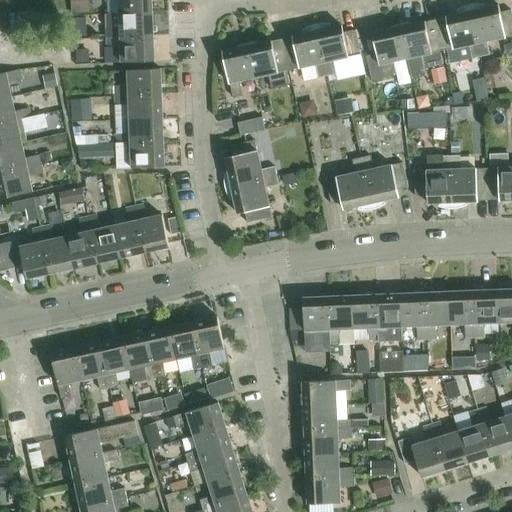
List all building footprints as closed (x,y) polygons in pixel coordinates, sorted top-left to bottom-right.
[(90,0),(72,0),(73,11),(73,16),(91,14),(90,0)] [(120,0),(120,15),(153,13),(152,0),(106,0),(106,1),(120,0)] [(488,43),(511,37),(511,11),(502,13),(500,6),(485,10),(485,7),(486,6),(483,5),(480,5),(476,5),(473,5),(470,6),(482,58),(491,56),(488,43)] [(438,25),(444,51),(470,46),(473,60),(482,58),(470,6),(468,6),(465,7),(462,9),(459,10),(457,12),(458,13),(459,15),(447,18),(448,23),(438,25)] [(107,30),(107,39),(154,37),(153,13),(120,15),(121,29),(107,30)] [(87,18),(73,19),(74,32),(74,37),(88,37),(87,18)] [(426,22),(402,28),(409,59),(423,56),(426,70),(444,66),(441,52),(444,51),(438,25),(427,27),(426,22)] [(338,75),(335,61),(362,56),(357,31),(345,34),(343,26),(332,29),(331,26),(332,26),(332,25),(329,24),(326,24),(323,24),(320,24),(317,25),(329,78),(338,75)] [(285,44),(290,71),(316,66),(319,80),(329,78),(317,25),(314,26),(311,27),(308,28),(306,29),(303,31),(304,32),(305,32),(305,35),(294,37),(295,42),(285,44)] [(367,57),(373,82),(398,76),(395,62),(409,59),(402,28),(373,34),(378,55),(367,57)] [(122,63),(155,62),(154,37),(107,39),(108,49),(122,48),(122,63)] [(288,72),(290,71),(285,44),(274,47),(273,42),(248,47),(255,80),(270,76),(273,89),(291,86),(288,72)] [(255,80),(248,47),(224,52),(233,98),(244,96),(241,83),(255,80)] [(77,50),(77,63),(90,62),(89,50),(77,50)] [(448,82),(445,68),(432,71),(435,85),(448,82)] [(116,87),(116,96),(163,94),(162,69),(130,71),(130,86),(116,87)] [(21,70),(0,75),(0,100),(13,98),(9,85),(24,81),(21,70)] [(58,87),(55,74),(43,76),(46,89),(58,87)] [(453,94),(456,105),(464,104),(462,92),(453,94)] [(131,105),(132,119),(164,118),(163,94),(116,96),(117,105),(131,105)] [(417,98),(419,109),(431,107),(428,96),(417,98)] [(13,98),(0,100),(0,125),(32,118),(30,109),(16,112),(13,98)] [(93,110),(92,99),(72,100),(73,111),(93,110)] [(303,118),(318,115),(315,100),(300,104),(303,118)] [(402,100),(402,109),(416,109),(415,100),(402,100)] [(447,128),(447,113),(431,113),(431,129),(447,128)] [(32,118),(0,125),(0,151),(23,146),(20,132),(34,129),(32,118)] [(118,134),(118,143),(165,142),(164,118),(132,119),(132,134),(118,134)] [(263,118),(239,124),(242,136),(266,131),(263,118)] [(78,145),(98,144),(99,144),(98,135),(82,136),(76,136),(78,145)] [(225,185),(226,188),(278,178),(277,169),(262,172),(256,141),(232,146),(234,157),(227,159),(230,173),(227,174),(227,173),(226,173),(225,176),(225,179),(225,182),(225,185)] [(119,165),(119,169),(166,167),(165,142),(118,143),(119,157),(122,157),(122,165),(119,165)] [(460,143),(452,143),(453,153),(460,153),(460,143)] [(98,158),(98,144),(78,145),(81,159),(98,158)] [(0,151),(0,175),(43,166),(40,157),(26,160),(23,146),(0,151)] [(52,152),(41,154),(43,163),(53,161),(52,152)] [(511,201),(511,168),(511,169),(510,155),(491,156),(492,169),(489,169),(490,197),(500,196),(500,202),(511,201)] [(451,210),(454,210),(453,157),(443,158),(444,171),(414,173),(416,198),(428,197),(429,204),(440,204),(440,206),(440,207),(439,208),(442,209),(445,209),(448,210),(451,210)] [(479,197),(490,197),(489,169),(463,171),(462,157),(453,157),(454,210),(457,210),(460,210),(463,209),(466,208),(468,207),(468,205),(467,206),(467,203),(479,202),(479,197)] [(372,158),(363,160),(374,211),(377,210),(379,209),(382,208),(385,206),(387,205),(387,204),(386,204),(385,201),(400,198),(399,191),(409,189),(404,164),(375,170),(372,158)] [(354,162),(356,174),(327,180),(332,205),(343,203),(344,210),(359,207),(360,210),(359,210),(359,211),(362,211),(365,212),(368,212),(371,211),(374,211),(363,160),(354,162)] [(63,169),(69,173),(75,172),(73,161),(62,163),(63,169)] [(45,175),(43,166),(0,175),(0,189),(3,201),(34,194),(30,178),(45,175)] [(298,182),(295,173),(283,176),(285,185),(298,182)] [(100,188),(106,187),(104,177),(98,178),(100,188)] [(230,199),(232,202),(233,201),(233,200),(235,200),(239,215),(246,213),(248,224),(272,218),(266,190),(280,187),(278,178),(226,188),(227,191),(228,194),(229,196),(230,199)] [(88,198),(86,186),(63,192),(65,203),(88,198)] [(48,204),(46,196),(35,198),(37,206),(48,204)] [(136,208),(146,253),(171,248),(167,233),(165,226),(163,216),(149,220),(145,206),(136,208)] [(123,258),(146,253),(136,208),(126,210),(130,225),(116,228),(123,258)] [(100,263),(123,258),(116,228),(102,231),(98,216),(89,218),(100,263)] [(183,233),(179,217),(169,219),(173,236),(183,233)] [(100,263),(89,218),(80,220),(83,234),(69,238),(76,269),(100,263)] [(52,274),(76,269),(69,238),(55,241),(51,227),(42,229),(52,274)] [(28,279),(52,274),(42,229),(33,231),(37,245),(21,248),(28,279)] [(511,289),(498,290),(499,323),(511,322),(511,289)] [(474,291),(475,338),(485,338),(485,324),(499,323),(498,290),(474,291)] [(466,338),(475,338),(474,291),(450,292),(451,325),(465,325),(466,338)] [(437,326),(451,325),(450,292),(426,293),(427,340),(438,340),(437,326)] [(418,341),(427,340),(426,293),(402,294),(403,327),(417,326),(418,341)] [(402,294),(377,295),(379,342),(389,341),(388,327),(403,327),(402,294)] [(379,342),(377,295),(352,296),(354,329),(369,328),(369,342),(379,342)] [(352,296),(329,297),(331,344),(341,343),(340,330),(354,329),(352,296)] [(322,344),(331,344),(329,297),(304,298),(305,309),(291,309),(292,331),(306,331),(321,330),(322,344)] [(194,322),(204,367),(206,376),(215,374),(213,365),(210,353),(226,349),(218,317),(194,322)] [(170,327),(178,359),(192,356),(195,369),(204,367),(194,322),(170,327)] [(147,333),(157,377),(166,375),(163,363),(178,359),(170,327),(147,333)] [(147,333),(124,338),(128,355),(131,370),(134,383),(157,377),(147,333)] [(100,343),(110,388),(119,386),(116,373),(131,370),(128,355),(124,338),(100,343)] [(100,343),(77,348),(85,382),(99,379),(101,390),(110,388),(100,343)] [(491,345),(477,346),(478,361),(491,361),(491,345)] [(52,354),(62,398),(72,396),(70,385),(85,382),(77,348),(52,354)] [(419,372),(418,355),(405,356),(406,372),(419,372)] [(405,372),(404,357),(381,359),(382,373),(405,372)] [(453,370),(452,359),(443,359),(444,370),(453,370)] [(371,374),(370,361),(358,362),(359,374),(371,374)] [(343,367),(338,363),(332,363),(333,374),(343,373),(343,367)] [(508,381),(504,369),(493,373),(496,385),(508,381)] [(482,376),(469,376),(474,391),(485,388),(482,376)] [(305,408),(337,407),(337,392),(351,391),(350,380),(304,382),(305,408)] [(384,403),(383,380),(369,380),(370,404),(384,403)] [(446,385),(451,400),(462,397),(457,381),(446,385)] [(206,388),(196,391),(199,401),(209,398),(206,388)] [(127,400),(113,403),(117,418),(131,414),(127,400)] [(154,414),(151,400),(140,403),(143,416),(154,414)] [(226,427),(219,403),(174,417),(178,427),(190,423),(194,437),(226,427)] [(385,417),(384,404),(373,405),(374,418),(385,417)] [(114,407),(103,409),(106,421),(116,419),(114,407)] [(305,408),(306,433),(353,431),(352,428),(369,428),(369,419),(338,420),(337,407),(305,408)] [(492,456),(511,449),(511,437),(505,417),(492,421),(488,408),(478,411),(492,456)] [(474,427),(460,432),(469,463),(492,456),(478,411),(470,413),(469,414),(474,427)] [(178,427),(174,417),(166,419),(169,429),(178,427)] [(66,436),(71,461),(104,453),(102,443),(139,435),(136,421),(66,436)] [(446,470),(469,463),(460,432),(446,436),(442,422),(433,425),(446,470)] [(446,470),(433,425),(423,428),(428,441),(413,446),(411,438),(399,442),(406,465),(417,461),(423,478),(446,470)] [(189,464),(234,450),(226,427),(194,437),(198,451),(186,455),(189,464)] [(306,433),(307,457),(339,456),(339,440),(353,439),(353,431),(306,433)] [(159,433),(148,437),(151,447),(162,444),(159,433)] [(144,445),(139,435),(124,439),(127,449),(144,445)] [(370,440),(370,452),(383,451),(383,440),(370,440)] [(189,464),(192,473),(192,474),(196,487),(209,483),(241,473),(234,450),(189,464)] [(71,461),(77,484),(110,477),(107,463),(119,460),(117,451),(104,453),(71,461)] [(307,457),(308,481),(354,479),(354,468),(340,468),(339,456),(307,457)] [(161,463),(163,469),(170,467),(168,460),(161,463)] [(396,476),(396,462),(372,462),(372,476),(396,476)] [(189,464),(179,467),(182,477),(192,474),(192,473),(189,464)] [(0,469),(0,484),(12,484),(12,468),(0,469)] [(241,473),(209,483),(213,496),(201,500),(204,510),(248,496),(241,473)] [(77,484),(82,508),(128,498),(126,488),(113,491),(110,477),(77,484)] [(354,479),(308,481),(309,505),(342,503),(341,488),(355,487),(354,479)] [(373,483),(378,499),(394,494),(389,479),(373,483)] [(177,491),(166,495),(169,505),(180,501),(177,491)] [(253,511),(248,496),(204,510),(204,511),(253,511)] [(82,508),(82,511),(117,511),(117,510),(130,507),(128,498),(82,508)]
